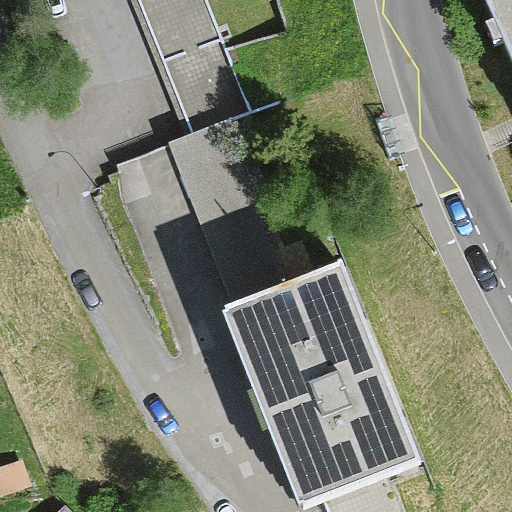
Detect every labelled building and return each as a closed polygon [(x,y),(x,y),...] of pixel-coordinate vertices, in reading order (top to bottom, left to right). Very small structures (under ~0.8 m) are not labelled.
[(206,0),(137,0),(193,137),(222,126),(251,114),(206,0)] [(511,0),(483,0),(495,25),(485,30),(494,49),(502,45),(511,66),(511,0)] [(168,147),(233,310),(287,289),(222,126),(193,137),(168,147)] [(233,310),(221,315),(298,511),(300,511),(325,503),(382,480),(418,466),(341,268),(287,289),(233,310)] [(17,462),(0,468),(0,492),(25,482),(17,462)] [(394,511),(382,480),(325,503),(328,511),(394,511)]
